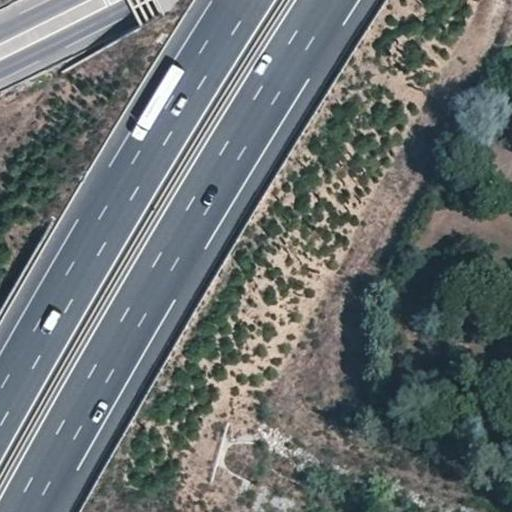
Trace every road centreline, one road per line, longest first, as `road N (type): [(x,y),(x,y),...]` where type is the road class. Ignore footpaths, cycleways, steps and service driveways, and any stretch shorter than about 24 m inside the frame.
road 1 (motorway): [(24,511),(327,0)]
road 2 (motorway): [(242,0),(0,409)]
road 3 (tertiary): [(0,54),(121,0)]
